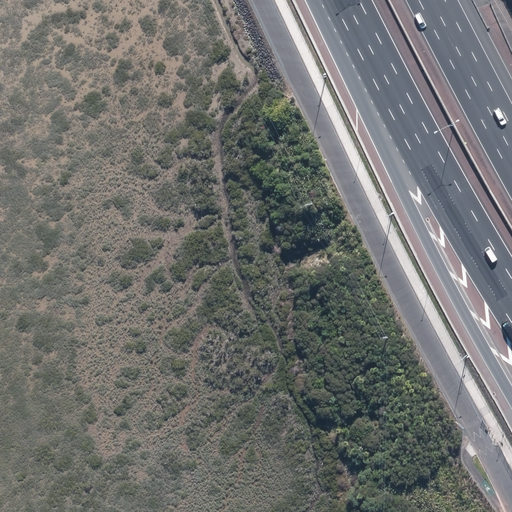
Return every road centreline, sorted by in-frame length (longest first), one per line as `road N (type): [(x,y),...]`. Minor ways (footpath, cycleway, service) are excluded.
road 1 (motorway): [(511,398),(398,182),(345,0)]
road 2 (motorway): [(511,299),(345,0)]
road 3 (motorway): [(432,0),(511,150)]
